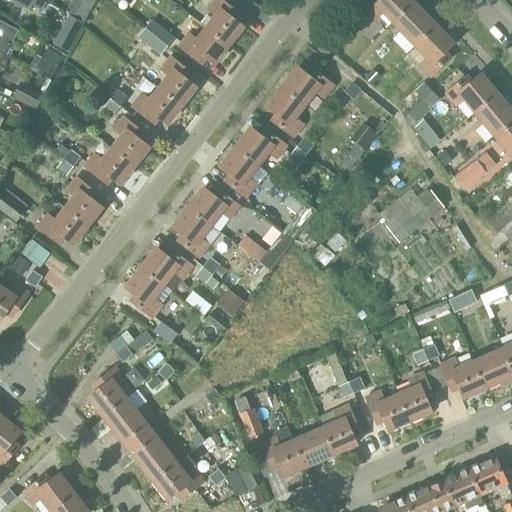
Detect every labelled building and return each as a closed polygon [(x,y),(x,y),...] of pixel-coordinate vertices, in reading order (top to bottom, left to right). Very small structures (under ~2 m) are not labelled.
[(46,3),(40,0),(1,0),(5,1),(5,0),(8,0),(29,11),(31,6),(41,11),(46,3)] [(71,0),(64,13),(84,24),(96,0),(71,0)] [(205,29),(228,47),(242,29),(234,22),(238,16),(217,0),(215,0),(207,10),(215,17),(205,29)] [(381,12),(393,24),(413,4),(409,0),(371,0),(363,8),(373,19),(381,12)] [(393,24),(416,47),(437,28),(413,4),(393,24)] [(345,20),(352,27),(361,19),(353,11),(344,19),(345,20)] [(53,45),(68,54),(84,25),(69,17),(53,45)] [(437,28),(416,47),(428,60),(420,68),(430,78),(450,60),(447,57),(445,54),(453,45),(437,28)] [(137,38),(151,48),(158,39),(145,29),(137,38)] [(214,65),(228,47),(205,29),(196,41),(188,35),(179,47),(201,64),(206,58),(214,65)] [(158,39),(151,48),(160,56),(173,38),(164,31),(158,39)] [(48,51),(37,69),(41,71),(53,78),(64,60),(52,53),(48,51)] [(0,67),(3,70),(9,60),(0,54),(0,67)] [(169,76),(159,89),(181,107),(196,88),(187,82),(191,77),(192,76),(170,58),(161,70),(169,76)] [(282,88),(304,106),(315,92),(323,98),(332,87),(311,70),(306,76),(297,69),(282,88)] [(366,81),(372,86),(380,77),(374,72),(366,81)] [(463,99),(477,116),(499,98),(481,76),(471,84),(467,78),(446,95),(455,106),(463,99)] [(44,95),(23,84),(15,99),(36,110),(44,95)] [(350,84),(343,92),(352,100),(360,91),(350,84)] [(415,93),(422,101),(431,93),(424,85),(415,93)] [(304,106),(282,88),(267,108),(276,115),(271,121),(292,138),(302,126),(293,119),(304,106)] [(181,107),(159,89),(149,101),(141,95),(132,107),(154,124),(159,119),(167,125),(181,107)] [(117,91),(110,100),(120,107),(126,98),(117,91)] [(431,93),(422,101),(430,109),(438,101),(431,93)] [(511,124),(511,113),(499,98),(477,116),(495,138),(511,124)] [(120,107),(110,100),(103,108),(113,116),(120,107)] [(122,136),(112,149),(135,167),(149,149),(141,142),(146,136),(123,118),(114,130),(122,136)] [(363,123),(350,140),(364,150),(377,133),(363,123)] [(511,124),(495,138),(511,157),(511,124)] [(235,149),(257,166),(268,152),(276,159),(285,147),(264,130),(260,136),(250,129),(235,149)] [(296,148),(306,155),(312,146),(303,139),(296,148)] [(364,150),(356,144),(342,164),(350,170),(364,150)] [(306,155),(296,148),(289,156),(299,163),(306,155)] [(135,167),(112,149),(102,161),(94,155),(85,167),(107,185),(112,179),(120,185),(135,167)] [(257,166),(235,149),(220,168),(229,176),(224,181),(245,198),(255,186),(246,179),(257,166)] [(71,151),(64,160),(73,167),(80,159),(71,151)] [(73,167),(64,160),(57,169),(66,176),(73,167)] [(476,160),(453,178),(464,192),(487,174),(476,160)] [(511,168),(509,171),(511,174),(511,196),(507,201),(510,204),(486,223),(497,237),(511,225),(511,168)] [(65,209),(88,226),(102,209),(94,202),(99,196),(76,178),(67,190),(75,197),(65,209)] [(188,209),(210,226),(221,212),(229,219),(238,207),(217,191),(212,196),(203,189),(188,209)] [(2,191),(0,192),(0,209),(15,222),(25,209),(2,191)] [(420,200),(432,216),(433,217),(444,208),(430,192),(420,200)] [(432,216),(420,200),(419,200),(386,227),(394,237),(398,243),(411,233),(432,216)] [(88,226),(65,209),(55,222),(47,215),(38,227),(45,233),(60,245),(65,239),(73,245),(88,226)] [(210,226),(188,209),(173,228),(182,235),(177,242),(198,258),(207,247),(198,240),(205,233),(210,226)] [(295,217),(281,234),(293,243),(306,226),(295,217)] [(511,225),(497,237),(488,244),(495,254),(510,242),(511,245),(511,225)] [(270,272),(293,243),(281,234),(258,263),(270,272)] [(21,256),(39,270),(50,256),(31,242),(21,256)] [(321,245),(312,254),(317,259),(326,250),(321,245)] [(141,269),(163,287),(174,273),(182,279),(191,268),(170,251),(165,257),(156,250),(141,269)] [(209,259),(202,268),(212,275),(219,266),(209,259)] [(212,275),(202,268),(196,277),(205,284),(212,275)] [(163,287),(141,269),(126,289),(135,296),(130,302),(151,319),(160,307),(152,301),(163,287)] [(32,272),(25,282),(35,288),(41,279),(32,272)] [(511,282),(480,297),(485,307),(511,295),(511,282)] [(0,288),(0,322),(5,315),(12,319),(28,295),(16,286),(10,295),(0,288)] [(227,290),(215,305),(232,318),(244,302),(227,290)] [(471,291),(448,302),(453,314),(477,303),(471,291)] [(446,302),(412,316),(415,324),(449,310),(446,302)] [(228,325),(211,312),(206,318),(223,332),(228,325)] [(169,344),(176,335),(160,324),(153,333),(169,345),(169,344)] [(132,357),(153,341),(146,332),(133,341),(126,333),(109,346),(116,355),(123,364),(132,357)] [(511,346),(503,350),(511,372),(511,346)] [(433,347),(423,351),(428,362),(438,357),(433,347)] [(511,372),(503,350),(473,364),(484,390),(511,377),(511,372)] [(428,362),(423,351),(413,355),(417,366),(428,362)] [(463,399),(484,390),(473,364),(458,370),(455,360),(441,366),(452,393),(459,390),(463,399)] [(166,365),(158,374),(166,381),(174,373),(166,365)] [(89,399),(103,418),(126,400),(116,387),(124,381),(115,369),(92,387),(97,393),(89,399)] [(135,369),(124,377),(134,390),(145,382),(135,369)] [(398,396),(410,422),(431,413),(427,404),(434,401),(422,374),(409,380),(413,390),(398,396)] [(359,379),(349,383),(353,394),(363,390),(359,379)] [(353,394),(349,383),(339,388),(343,398),(353,394)] [(224,405),(220,400),(213,391),(205,398),(209,404),(203,409),(209,416),(224,405)] [(388,432),(410,422),(398,396),(384,402),(379,393),(366,399),(378,425),(384,422),(388,432)] [(245,399),(235,403),(239,413),(249,409),(245,399)] [(147,428),(126,400),(103,418),(124,445),(147,428)] [(323,429),(334,455),(356,446),(352,436),(359,433),(347,407),(334,413),(338,422),(323,429)] [(253,409),(239,415),(248,440),(263,434),(253,409)] [(20,434),(1,418),(0,419),(0,468),(1,469),(18,448),(12,443),(20,434)] [(323,429),(293,442),(305,468),(334,455),(323,429)] [(190,439),(197,448),(205,442),(198,432),(190,439)] [(132,455),(153,483),(176,465),(155,437),(132,455)] [(284,477),(305,468),(293,442),(279,448),(275,439),(261,444),(273,471),(280,468),(284,477)] [(495,460),(468,472),(479,496),(505,485),(495,460)] [(176,465),(153,483),(168,501),(176,495),(180,501),(203,483),(194,472),(185,478),(176,465)] [(218,471),(208,477),(215,486),(224,479),(218,471)] [(468,472),(431,488),(441,511),(443,511),(479,496),(468,472)] [(49,511),(52,511),(74,496),(58,476),(48,483),(44,477),(22,494),(32,506),(40,499),(49,511)] [(441,511),(431,488),(405,499),(411,511),(441,511)] [(16,500),(8,492),(0,498),(0,500),(0,511),(6,507),(7,508),(16,500)] [(86,511),(74,496),(52,511),(86,511)] [(411,511),(405,499),(379,511),(411,511)]
